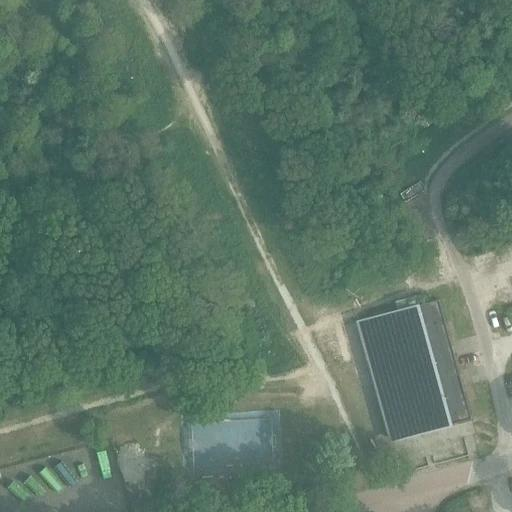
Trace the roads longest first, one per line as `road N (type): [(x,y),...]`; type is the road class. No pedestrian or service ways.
road 1 (track): [(0,421),(326,378)]
road 2 (unclassified): [(511,457),(384,496)]
